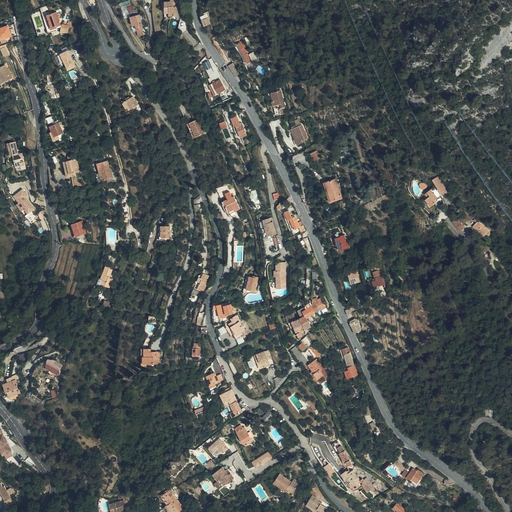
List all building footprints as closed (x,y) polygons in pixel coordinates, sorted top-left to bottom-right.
[(168,4),(167,4),(169,19),(173,19),(173,16),(177,16),(177,9),(175,9),(171,9),(171,5),(174,5),(174,1),(169,1),(168,4)] [(58,12),(57,12),(54,13),(48,15),(53,28),(58,26),(62,24),(58,12)] [(206,16),(200,19),(203,26),(209,23),(206,16)] [(134,29),(136,29),(142,27),(141,19),(132,21),(134,29)] [(240,53),(246,64),(254,60),(250,53),(247,55),(245,50),(246,50),(242,41),(236,44),(239,49),(241,52),(240,53)] [(0,45),(4,56),(10,54),(6,43),(0,45)] [(68,69),(76,65),(70,49),(61,53),(68,69)] [(207,69),(212,66),(208,60),(203,63),(207,69)] [(235,60),(229,65),(236,74),(238,77),(244,72),(235,60)] [(0,80),(0,82),(10,77),(4,66),(3,67),(1,62),(0,62),(0,80)] [(226,90),(221,80),(210,85),(215,96),(226,90)] [(283,91),(277,92),(271,93),(273,102),(272,103),(273,106),(281,104),(282,108),(285,108),(286,107),(283,91)] [(129,113),(131,112),(140,106),(134,97),(126,102),(123,103),(129,113)] [(226,114),(230,123),(235,132),(236,137),(243,133),(238,120),(236,121),(234,114),(231,115),(230,113),(226,114)] [(206,134),(200,119),(188,123),(194,138),(206,134)] [(63,132),(58,123),(50,127),(54,136),(63,132)] [(305,136),(299,123),(289,128),(296,143),(301,140),(300,139),(305,136)] [(2,144),(6,155),(10,168),(15,166),(16,170),(21,168),(16,153),(12,154),(8,144),(2,144)] [(308,152),(312,160),(319,157),(315,148),(308,152)] [(68,155),(64,156),(59,158),(63,171),(70,168),(76,166),(72,153),(68,155)] [(109,162),(102,163),(98,164),(102,181),(109,180),(112,179),(109,162)] [(440,194),(445,195),(448,194),(439,176),(432,180),(440,194)] [(342,200),(336,180),(325,183),(330,203),(342,200)] [(23,188),(14,194),(20,202),(17,203),(26,216),(37,208),(23,188)] [(441,198),(433,188),(424,194),(428,198),(425,200),(430,207),(441,198)] [(237,209),(232,196),(221,201),(224,207),(225,207),(227,212),(232,210),(232,211),(237,209)] [(295,222),(293,218),(292,219),(289,213),(288,213),(287,211),(286,211),(284,204),(278,207),(287,231),(293,229),(291,224),(295,222)] [(272,218),(266,220),(268,227),(265,228),(267,238),(277,236),(272,218)] [(472,227),(483,237),(491,228),(485,222),(482,225),(475,218),(472,221),(475,224),(472,227)] [(452,222),(460,231),(464,228),(457,219),(452,222)] [(73,223),(75,236),(87,234),(83,221),(73,223)] [(170,226),(162,226),(163,238),(171,238),(170,226)] [(343,250),(343,251),(351,248),(350,242),(349,243),(346,235),(341,237),(341,238),(337,239),(338,245),(341,251),(343,250)] [(287,262),(279,262),(279,266),(277,266),(277,271),(275,271),(275,278),(277,278),(277,283),(287,283),(287,262)] [(104,281),(102,285),(110,288),(113,280),(110,279),(113,270),(109,268),(110,267),(106,265),(101,279),(104,281)] [(346,280),(354,278),(351,266),(342,269),(346,280)] [(371,286),(380,283),(375,267),(368,269),(371,278),(368,279),(371,286)] [(197,290),(203,292),(206,282),(204,281),(207,274),(203,272),(200,279),(201,280),(197,290)] [(246,294),(251,295),(252,292),(256,293),(259,277),(254,276),(254,278),(248,277),(245,288),(247,288),(246,294)] [(308,302),(311,308),(317,305),(317,306),(323,303),(320,296),(310,301),(308,302)] [(301,305),(299,306),(302,313),(311,308),(308,302),(301,305)] [(224,315),(230,313),(227,305),(221,307),(224,315)] [(292,316),(295,322),(304,317),(302,313),(299,306),(295,307),(297,314),(292,316)] [(225,316),(224,315),(221,307),(214,309),(218,319),(221,318),(225,316)] [(288,310),(280,314),(282,318),(284,317),(288,325),(295,322),(292,316),(289,309),(288,310)] [(297,327),(306,322),(304,317),(295,322),(297,327)] [(234,340),(243,334),(237,320),(236,320),(235,321),(231,323),(225,326),(234,340)] [(222,334),(227,331),(224,325),(219,328),(222,334)] [(308,354),(311,352),(305,342),(302,344),(308,354)] [(342,343),(335,344),(341,360),(345,371),(351,369),(342,343)] [(144,364),(145,349),(141,349),(141,368),(153,368),(153,365),(144,364)] [(152,349),(145,349),(144,364),(153,365),(153,359),(160,360),(160,352),(152,352),(152,349)] [(264,351),(267,359),(272,357),(269,349),(264,351)] [(270,365),(267,359),(264,351),(256,354),(257,357),(262,368),(270,365)] [(314,364),(309,356),(301,361),(311,375),(317,370),(313,365),(314,364)] [(259,369),(262,368),(257,357),(254,358),(259,369)] [(47,367),(50,362),(46,359),(41,367),(46,370),(47,367)] [(345,371),(341,360),(336,362),(339,373),(345,371)] [(209,386),(214,383),(218,381),(215,377),(212,372),(204,377),(208,384),(209,386)] [(21,395),(19,379),(9,380),(10,392),(13,392),(13,396),(21,395)] [(232,411),(234,416),(238,413),(240,412),(229,390),(224,392),(218,395),(221,403),(228,400),(232,410),(232,411)] [(308,408),(308,407),(305,403),(308,401),(304,396),(300,399),(306,409),(308,408)] [(368,409),(365,400),(360,402),(363,411),(368,409)] [(273,417),(268,412),(263,417),(268,422),(273,417)] [(243,428),(241,424),(234,429),(236,433),(241,429),(243,428)] [(0,447),(3,455),(6,453),(8,458),(14,454),(1,428),(0,428),(0,447)] [(241,429),(236,433),(242,441),(249,436),(247,432),(245,434),(241,429)] [(15,434),(7,439),(17,455),(25,450),(15,434)] [(249,436),(242,441),(244,444),(246,443),(247,445),(253,441),(249,436)] [(222,454),(227,449),(218,439),(207,449),(215,458),(221,453),(222,454)] [(342,463),(344,466),(349,463),(339,446),(334,449),(337,454),(336,455),(340,464),(342,463)] [(256,468),(273,457),(269,450),(252,461),(256,468)] [(393,451),(390,454),(400,461),(402,457),(393,451)] [(406,464),(401,461),(397,467),(402,469),(403,468),(407,471),(405,473),(412,478),(418,471),(416,469),(420,464),(415,460),(414,462),(410,459),(406,464)] [(219,482),(222,487),(233,479),(227,469),(225,471),(222,467),(211,474),(217,483),(219,482)] [(338,474),(347,487),(350,486),(351,487),(355,485),(357,487),(360,485),(362,484),(367,491),(372,487),(365,478),(361,480),(360,479),(358,480),(356,478),(355,479),(349,470),(345,473),(343,471),(338,474)] [(295,496),(298,492),(300,489),(292,482),(290,484),(280,476),(273,484),(277,488),(281,484),(286,488),(284,491),(289,495),(291,492),(295,496)] [(218,490),(222,487),(219,482),(217,483),(214,485),(218,490)] [(0,494),(3,501),(9,498),(3,486),(1,487),(0,484),(0,494)] [(281,493),(284,491),(286,488),(281,484),(277,488),(281,493)] [(165,505),(170,511),(177,511),(184,507),(170,488),(161,495),(168,503),(165,505)] [(119,499),(121,504),(107,511),(125,511),(123,506),(128,504),(125,497),(119,499)] [(307,505),(317,511),(325,511),(326,509),(320,505),(320,504),(314,500),(312,502),(308,499),(304,505),(306,507),(307,505)]
